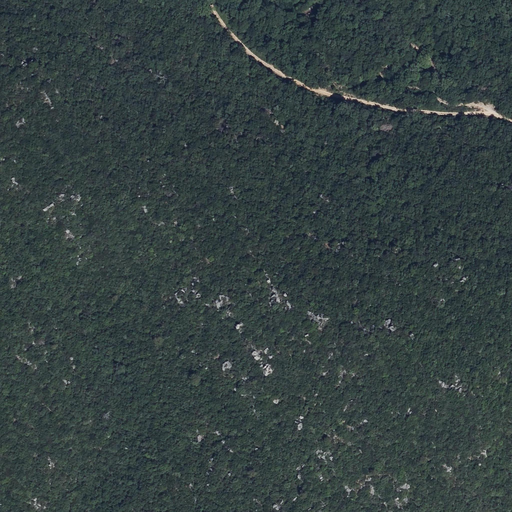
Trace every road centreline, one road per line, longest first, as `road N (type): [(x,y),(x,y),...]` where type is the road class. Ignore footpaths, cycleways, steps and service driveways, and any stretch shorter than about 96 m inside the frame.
road 1 (track): [(207,0),(251,53),(302,85),(385,107),(492,114)]
road 2 (track): [(511,121),(484,105),(455,104),(382,77),(387,66),(423,69),(432,61),(362,0)]
